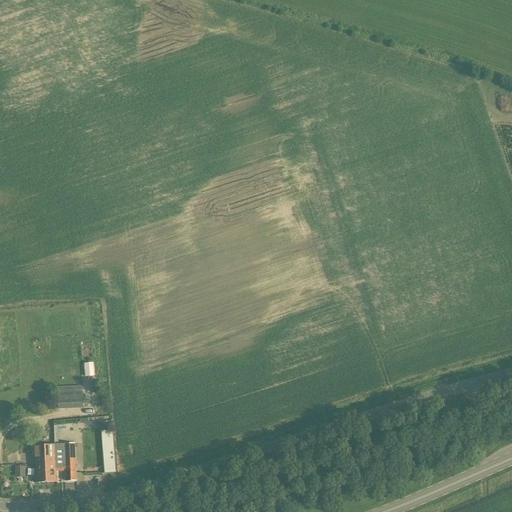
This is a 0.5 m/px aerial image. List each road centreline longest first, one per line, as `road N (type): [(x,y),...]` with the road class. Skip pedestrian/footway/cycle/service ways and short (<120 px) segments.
road 1 (unclassified): [(511,374),(122,493),(13,507)]
road 2 (secondary): [(383,511),(511,459)]
